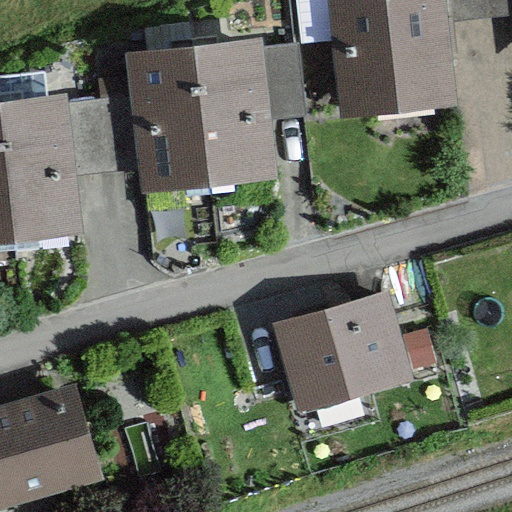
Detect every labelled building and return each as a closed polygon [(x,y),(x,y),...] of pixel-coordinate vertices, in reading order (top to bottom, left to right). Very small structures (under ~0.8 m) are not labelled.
[(456,15),(486,12),(484,0),(392,0),(339,6),(338,0),(298,0),(303,35),(310,41),(343,37),(350,101),(444,91),(436,17),(456,15)] [(511,0),(484,0),(486,12),(511,8),(511,0)] [(140,58),(154,180),(185,177),(187,195),(211,193),(210,192),(189,20),(144,26),(148,57),(140,58)] [(211,193),(235,190),(232,172),(263,168),(249,46),(195,52),(210,192),(211,193)] [(265,49),(272,109),(302,106),(295,46),(265,49)] [(44,71),(0,75),(0,110),(16,248),(16,249),(40,246),(38,228),(68,224),(54,101),(47,102),(44,71)] [(130,98),(100,101),(106,161),(136,158),(130,98)] [(77,165),(106,161),(100,101),(70,105),(77,165)] [(16,248),(0,110),(0,250),(16,249),(16,248)] [(384,297),(287,324),(308,398),(405,371),(384,297)] [(0,494),(91,468),(70,396),(0,416),(0,494)]
